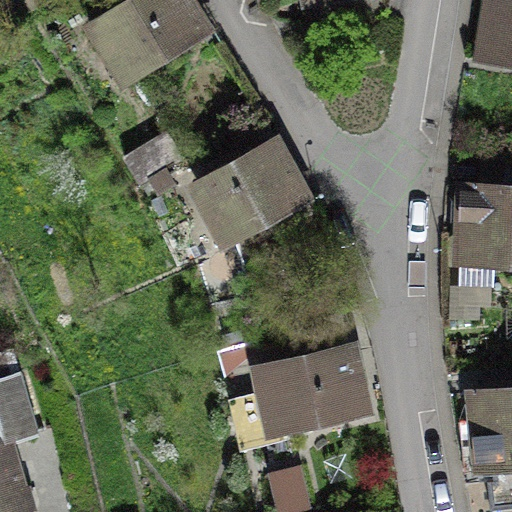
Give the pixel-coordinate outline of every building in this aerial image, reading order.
[(52,0),(0,0),(0,16),(53,1),(52,0)] [(129,0),(89,25),(102,46),(111,40),(133,76),(202,33),(181,0),(129,0)] [(511,0),(486,0),(481,33),(489,34),(497,36),(493,60),(511,62),(511,0)] [(155,138),(143,145),(159,172),(182,158),(167,132),(155,138)] [(199,181),(211,203),(214,201),(233,237),(301,201),(277,158),(269,143),(199,181)] [(503,186),(462,185),(461,223),(459,261),(511,263),(511,154),(505,155),(503,186)] [(0,350),(0,375),(19,371),(13,347),(0,350)] [(346,347),(256,367),(261,391),(272,388),(282,429),(360,411),(349,363),(346,347)] [(0,433),(15,430),(16,435),(40,428),(23,369),(19,371),(0,375),(0,433)] [(511,511),(511,386),(470,391),(478,469),(492,467),(493,473),(493,480),(487,480),(490,509),(491,509),(491,511),(511,511)] [(0,511),(36,511),(16,435),(15,430),(0,433),(0,511)] [(298,472),(269,479),(277,511),(296,511),(307,510),(298,472)]
